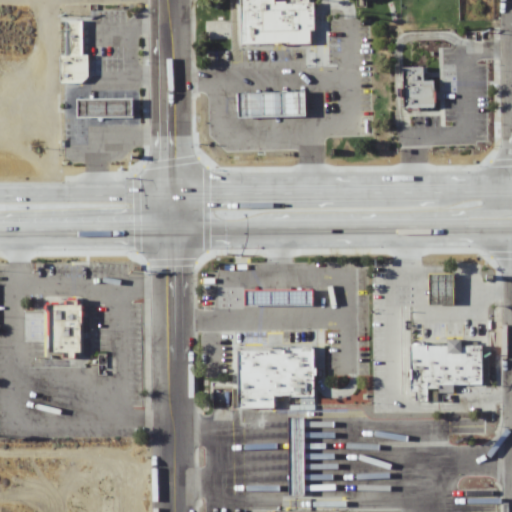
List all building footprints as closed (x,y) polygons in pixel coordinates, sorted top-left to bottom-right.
[(244,46),(243,0),(317,0),(318,46),(244,46)] [(61,30),(92,31),(91,92),(60,91),(61,30)] [(403,53),(438,53),(438,112),(403,112),(403,53)] [(238,95),(288,95),(288,118),(238,118),(238,95)] [(78,109),(135,109),(135,129),(78,128),(78,109)] [(428,277),(453,277),(453,303),(428,303),(428,277)] [(250,287),(319,288),(319,305),(250,304),(250,287)] [(54,299),(73,299),(73,294),(87,293),(87,351),(80,351),(80,357),(70,357),(69,351),(56,351),(56,308),(54,308),(54,299)] [(413,345),(413,385),(437,385),(483,385),(483,348),(463,348),(463,342),(450,342),(450,347),(434,347),(434,345),(413,345)] [(240,402),(240,347),(321,347),(321,402),(240,402)] [(293,418),(310,418),(311,492),(294,493),(293,418)]
